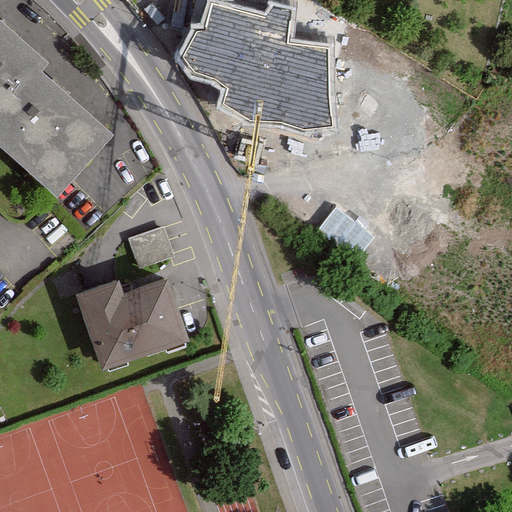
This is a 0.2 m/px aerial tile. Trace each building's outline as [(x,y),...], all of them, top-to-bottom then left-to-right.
[(264,13),(215,0),(209,0),(183,58),(194,72),(216,79),(227,89),(223,104),(250,121),(281,122),(304,130),(335,129),(332,44),(292,40),(294,8),(273,2),(264,13)] [(0,21),(0,156),(59,208),(116,144),(45,81),(54,70),(0,21)] [(317,190),(302,210),(355,253),(371,233),(317,190)] [(166,222),(131,234),(141,265),(176,254),(166,222)] [(0,272),(0,292),(9,283),(0,272)] [(122,286),(78,302),(106,380),(193,349),(171,287),(128,302),(122,286)]
